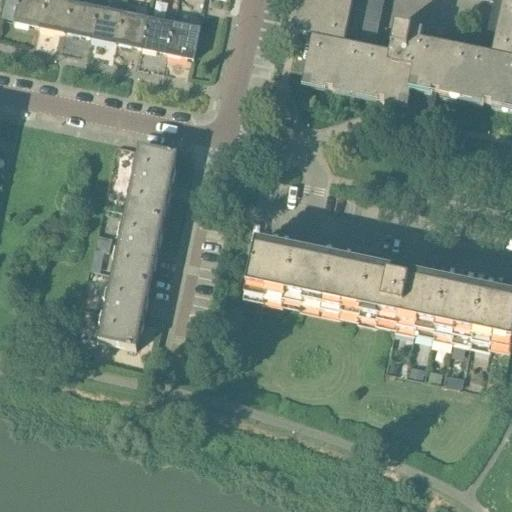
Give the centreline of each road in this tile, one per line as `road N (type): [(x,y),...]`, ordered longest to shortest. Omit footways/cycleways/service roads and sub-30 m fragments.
road 1 (residential): [(159,368),(209,138)]
road 2 (residential): [(209,138),(0,95)]
road 3 (residential): [(306,224),(314,175),(305,151),(209,138)]
road 4 (residential): [(209,138),(229,112),(255,0)]
